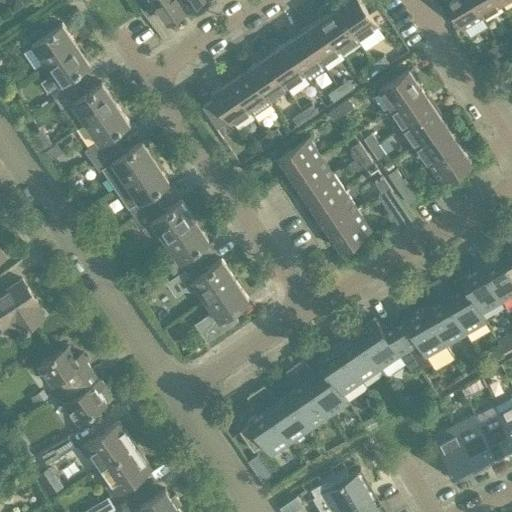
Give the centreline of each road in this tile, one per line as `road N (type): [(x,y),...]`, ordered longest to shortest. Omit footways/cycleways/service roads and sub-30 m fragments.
road 1 (residential): [(175,386),(0,128)]
road 2 (residential): [(307,305),(150,72)]
road 3 (residential): [(307,305),(511,193)]
road 4 (residential): [(511,164),(414,0)]
road 5 (residential): [(175,386),(307,305)]
road 6 (residential): [(261,511),(175,386)]
road 7 (residential): [(150,72),(259,0)]
